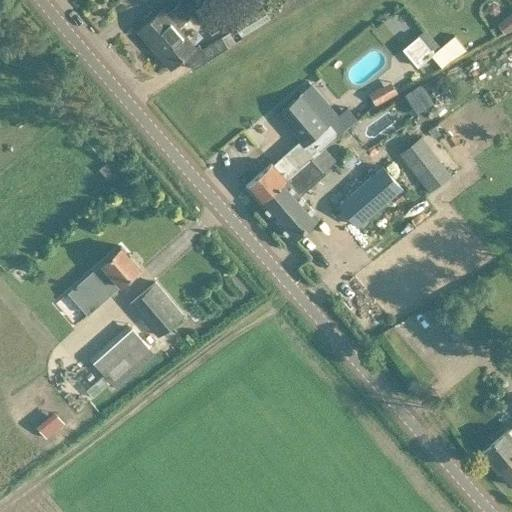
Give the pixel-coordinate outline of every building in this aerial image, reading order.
[(171,68),(185,56),(194,69),(230,45),(236,41),(229,31),(224,34),(202,46),(199,42),(195,44),(180,26),(192,14),(181,2),(169,12),(165,8),(139,30),(157,51),(160,49),(173,65),(171,67),(171,68)] [(511,11),(498,23),(505,31),(511,24),(511,11)] [(435,52),(420,35),(403,49),(418,66),(432,54),(434,52),(435,52)] [(434,52),(432,54),(442,66),(451,59),(466,49),(455,35),(441,46),(441,47),(435,52),(434,52)] [(391,106),(414,97),(408,83),(385,92),(391,106)] [(434,119),(451,110),(437,85),(420,94),(434,119)] [(380,87),(369,93),(376,104),(386,98),(380,87)] [(492,92),(470,98),(472,106),(494,100),(492,92)] [(274,160),(246,184),(260,200),(314,153),(330,139),(298,97),(272,119),(297,146),(276,163),(274,160)] [(441,138),(416,153),(443,196),(468,181),(441,138)] [(314,153),(260,200),(290,234),(318,210),(300,190),(326,169),(314,153)] [(111,158),(99,169),(111,182),(123,171),(116,163),(111,158)] [(328,198),(348,222),(363,210),(378,228),(396,213),(394,211),(409,201),(391,180),(381,189),(366,171),(346,183),(328,198)] [(106,259),(70,292),(89,313),(125,281),(141,268),(121,246),(106,259)] [(156,281),(141,294),(130,304),(158,336),(168,327),(183,314),(156,281)] [(443,300),(431,310),(441,322),(453,313),(443,300)] [(367,318),(385,336),(402,318),(383,301),(367,318)] [(132,327),(93,362),(111,382),(150,348),(141,338),(132,327)] [(82,402),(65,418),(81,433),(97,417),(82,402)] [(511,425),(482,452),(496,469),(511,454),(511,425)] [(511,454),(496,469),(510,485),(511,483),(511,454)]
